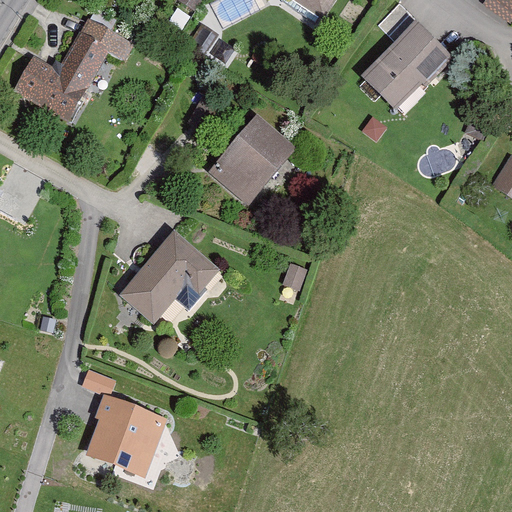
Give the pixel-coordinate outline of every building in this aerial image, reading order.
[(186,0),(181,9),(196,18),(206,0),(186,0)] [(284,0),(327,28),(345,0),(284,0)] [(511,5),(505,0),(496,0),(486,13),(511,32),(511,5)] [(403,10),(380,32),(390,41),(355,75),(400,122),(402,118),(410,126),(433,104),(430,101),(462,70),(403,10)] [(65,71),(60,68),(57,74),(37,63),(16,98),(72,130),(110,63),(126,72),(138,52),(91,25),(65,71)] [(205,105),(191,130),(207,138),(220,114),(205,105)] [(263,125),(214,182),(252,215),(301,159),(263,125)] [(511,164),(494,191),(511,203),(511,164)] [(178,238),(123,304),(158,332),(191,293),(204,304),(227,277),(178,238)] [(310,277),(293,270),(285,291),(302,297),(310,277)] [(0,362),(0,385),(8,366),(0,362)] [(125,386),(98,373),(88,393),(115,406),(125,386)] [(115,406),(109,404),(99,427),(104,429),(91,463),(149,486),(172,428),(115,406)]
